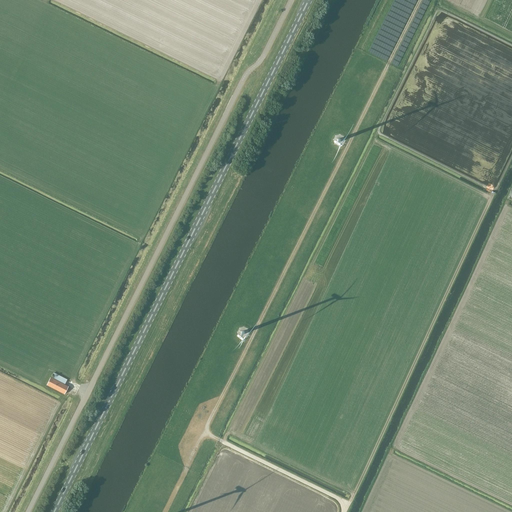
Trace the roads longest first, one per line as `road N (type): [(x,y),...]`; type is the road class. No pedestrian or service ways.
road 1 (unclassified): [(27,511),(244,75),(290,0)]
road 2 (primary): [(54,511),(308,0)]
road 3 (track): [(78,388),(72,377),(259,0)]
road 4 (track): [(78,388),(59,401),(4,511)]
